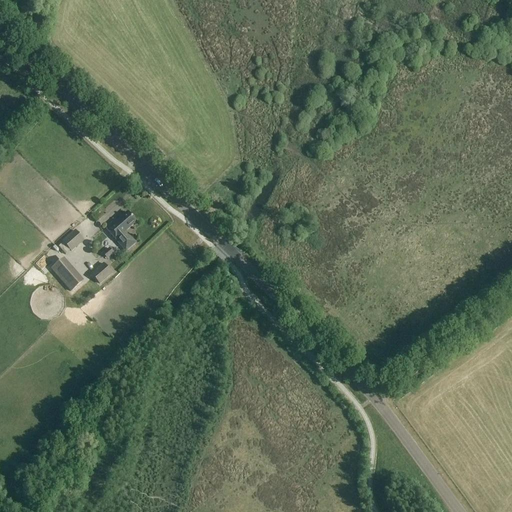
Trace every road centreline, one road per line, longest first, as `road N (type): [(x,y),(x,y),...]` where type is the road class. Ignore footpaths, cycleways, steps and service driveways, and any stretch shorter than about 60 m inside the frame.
road 1 (tertiary): [(373,397),(0,33)]
road 2 (unclassified): [(373,397),(511,294)]
road 3 (tertiary): [(459,511),(373,397)]
